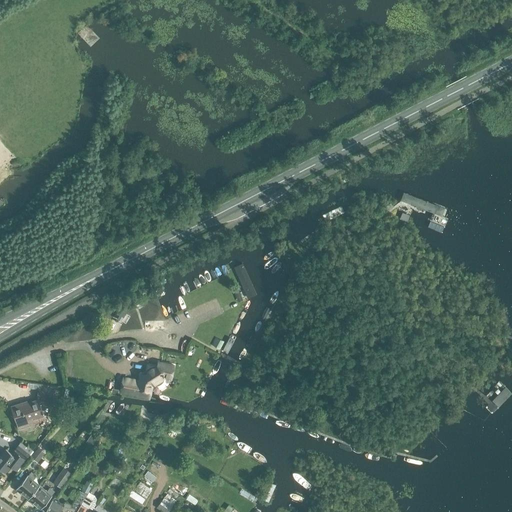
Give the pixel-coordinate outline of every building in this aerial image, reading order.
[(445,207),(403,192),(400,201),(432,212),(435,213),(442,216),(445,207)] [(342,205),(322,213),(325,220),(344,212),(342,205)] [(312,223),(293,236),(297,242),(316,229),(312,223)] [(511,255),(502,250),(496,257),(511,267),(511,255)] [(243,263),(233,267),(248,300),(257,296),(243,263)] [(238,301),(243,299),(239,291),(234,293),(238,301)] [(222,349),(226,342),(216,337),(212,344),(222,349)] [(173,378),(176,363),(157,360),(156,365),(149,363),(148,363),(147,363),(147,364),(146,364),(146,365),(145,372),(139,371),(137,380),(124,378),(121,391),(149,397),(150,393),(151,391),(153,391),(156,391),(158,391),(160,391),(161,392),(163,391),(164,390),(165,390),(166,389),(166,388),(167,387),(168,388),(168,387),(167,386),(168,386),(168,385),(169,384),(170,382),(170,381),(170,380),(171,378),(173,378)] [(511,393),(511,392),(505,386),(485,407),(492,414),(511,393)] [(54,390),(39,388),(38,396),(38,400),(24,404),(24,403),(12,407),(17,424),(18,423),(20,429),(31,425),(29,420),(43,415),(39,401),(52,403),(54,390)] [(96,438),(91,435),(87,442),(91,445),(96,438)] [(94,441),(90,447),(95,451),(99,445),(94,441)] [(6,449),(0,456),(0,469),(5,473),(11,465),(17,470),(30,453),(19,444),(16,449),(15,451),(15,450),(12,453),(6,449)] [(111,466),(110,467),(118,472),(119,471),(123,465),(115,459),(111,466)] [(40,485),(33,480),(36,476),(31,472),(28,475),(17,488),(29,498),(40,485)] [(68,477),(61,472),(53,482),(61,488),(68,477)] [(40,485),(29,498),(29,499),(29,498),(41,509),(52,496),(52,495),(55,491),(50,487),(47,491),(40,485)] [(54,498),(47,511),(62,511),(63,511),(65,511),(76,511),(87,496),(88,495),(81,491),(73,506),(68,503),(67,506),(54,498)] [(163,499),(173,506),(173,505),(177,500),(167,494),(163,499)] [(84,511),(87,508),(90,507),(93,503),(93,500),(87,496),(76,511),(65,511),(63,511),(62,511),(84,511)]
